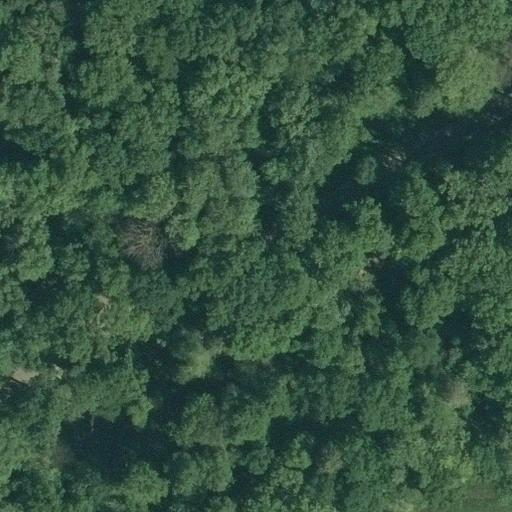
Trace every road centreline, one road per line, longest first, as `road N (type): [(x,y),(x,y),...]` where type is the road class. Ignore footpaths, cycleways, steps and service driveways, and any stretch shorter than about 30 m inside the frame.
road 1 (unclassified): [(0,395),(511,111)]
road 2 (track): [(511,216),(491,122),(438,0)]
